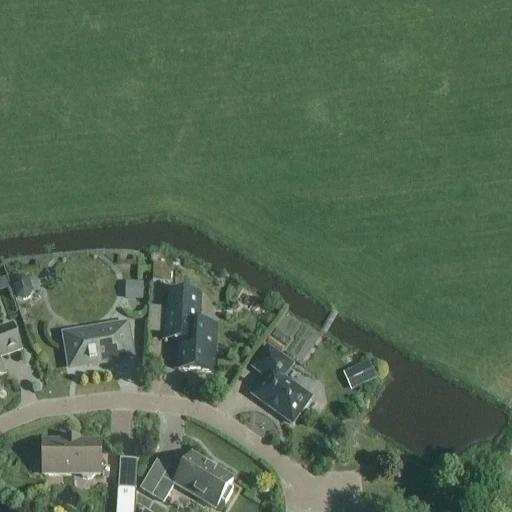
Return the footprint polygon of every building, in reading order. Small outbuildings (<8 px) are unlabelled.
[(171,285),(172,269),(150,268),(150,285),(171,285)] [(33,294),(28,281),(21,278),(15,280),(11,287),(16,300),(23,303),(30,300),(33,294)] [(5,280),(0,282),(0,294),(9,291),(5,280)] [(124,284),(123,300),(145,301),(146,285),(124,284)] [(178,371),(211,373),(214,327),(197,326),(199,295),(168,293),(165,341),(179,342),(178,371)] [(0,358),(20,351),(11,327),(0,330),(0,376),(3,375),(0,366),(0,358)] [(85,333),(65,337),(70,368),(88,365),(88,367),(98,365),(98,364),(131,358),(126,327),(100,331),(100,328),(85,331),(85,333)] [(252,396),(292,425),(311,399),(283,379),(292,366),(267,348),(253,369),(265,378),(252,396)] [(377,381),(369,363),(347,373),(355,391),(377,381)] [(95,475),(100,475),(100,442),(43,443),(43,475),(79,475),(83,479),(87,480),(91,479),(95,475)] [(179,476),(156,463),(140,490),(163,504),(174,485),(215,510),(220,501),(225,504),(232,492),(228,489),(233,481),(217,471),(217,470),(208,465),(191,455),(179,476)] [(119,491),(135,492),(137,462),(120,461),(119,491)] [(133,510),(134,494),(120,493),(119,509),(133,510)]
